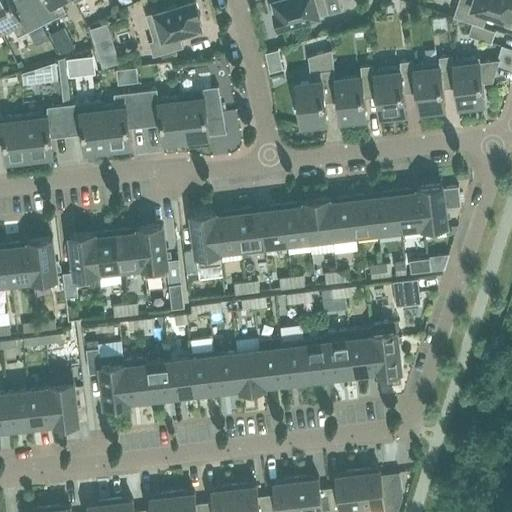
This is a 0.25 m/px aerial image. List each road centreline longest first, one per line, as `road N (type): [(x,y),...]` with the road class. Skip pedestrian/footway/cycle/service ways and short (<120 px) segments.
road 1 (residential): [(499,142),(412,428),(0,473)]
road 2 (residential): [(0,195),(273,164)]
road 3 (residential): [(273,164),(499,142)]
road 4 (residential): [(234,0),(273,164)]
